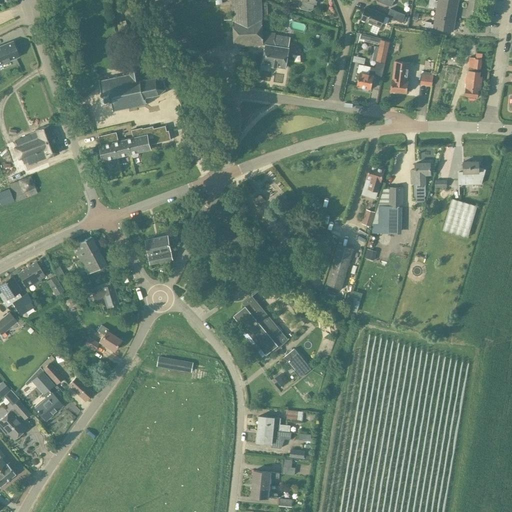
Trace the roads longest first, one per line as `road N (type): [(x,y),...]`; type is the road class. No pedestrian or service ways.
road 1 (tertiary): [(23,511),(161,295)]
road 2 (residential): [(231,511),(236,385),(212,339),(161,295)]
road 3 (residential): [(104,221),(32,20)]
road 4 (tertiary): [(217,177),(320,142),(415,126)]
road 5 (tertiary): [(161,295),(217,177)]
road 6 (residential): [(487,126),(510,0)]
road 7 (residential): [(230,93),(147,0)]
road 8 (tertiary): [(104,221),(217,177)]
